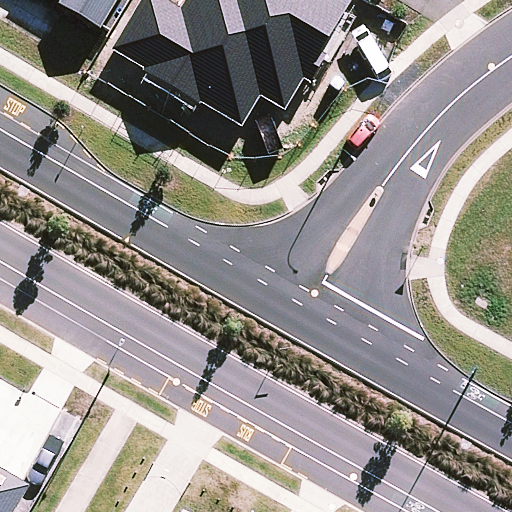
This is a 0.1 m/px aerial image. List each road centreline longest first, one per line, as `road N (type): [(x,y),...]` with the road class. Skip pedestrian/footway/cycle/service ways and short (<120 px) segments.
road 1 (tertiary): [(469,511),(0,237)]
road 2 (tertiary): [(0,150),(297,321)]
road 3 (residential): [(297,321),(417,140),(511,57)]
road 4 (tertiary): [(297,321),(511,433)]
